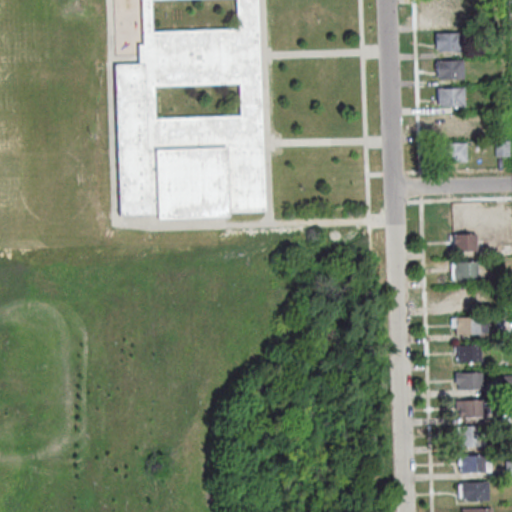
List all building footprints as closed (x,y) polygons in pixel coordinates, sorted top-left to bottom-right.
[(257,0),(265,209),(228,211),(228,214),(156,217),(156,213),(120,215),(114,63),(138,63),(138,52),(138,43),(143,43),(141,0),(257,0)] [(460,4),(431,4),(431,23),(460,23),(460,4)] [(433,35),(460,34),(461,53),(437,54),(437,51),(434,52),(433,35)] [(433,63),(460,62),(461,81),(437,81),(437,79),(434,79),(433,63)] [(435,91),(461,89),(462,108),(439,109),(438,107),(435,107),(435,91)] [(436,133),(463,133),(463,114),(436,114),(436,133)] [(493,143),(507,143),(507,159),(493,159),(493,143)] [(436,145),(463,145),(464,164),(441,165),(441,162),(436,162),(436,145)] [(482,206),(450,206),(450,223),(482,223),(482,206)] [(511,211),(496,211),(496,226),(511,226),(511,211)] [(450,238),(474,236),(474,253),(450,254),(450,238)] [(495,248),(509,247),(509,257),(494,258),(495,248)] [(451,265),(474,264),(475,281),(450,282),(450,271),(451,270),(451,265)] [(452,293),(475,292),(476,309),(453,310),(452,293)] [(496,302),(510,302),(510,313),(496,313),(496,302)] [(454,320),(477,320),(478,326),(485,326),(486,334),(477,335),(478,336),(453,336),(454,320)] [(497,326),(511,326),(511,341),(497,341),(497,326)] [(454,348),(478,347),(478,364),(454,366),(454,348)] [(451,376),(479,375),(479,393),(455,394),(454,387),(451,387),(451,376)] [(497,378),(511,378),(511,396),(497,396),(497,378)] [(453,404),(479,403),(479,420),(453,421),(453,404)] [(492,410),(508,409),(508,424),(493,424),(492,410)] [(457,430),(474,429),(475,450),(458,450),(457,430)] [(458,459),(482,458),(482,474),(457,475),(458,459)] [(502,464),(511,463),(511,479),(503,480),(502,464)] [(458,485),(485,484),(486,504),(462,504),(462,501),(458,501),(458,485)]
